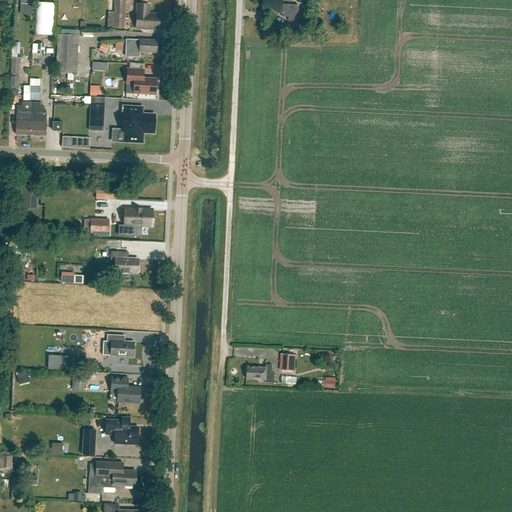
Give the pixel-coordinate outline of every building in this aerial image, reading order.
[(297,22),(298,5),(283,5),(284,1),(264,0),(264,13),(282,13),(282,17),(289,17),(289,22),(297,22)] [(53,35),(55,4),(36,3),(34,34),(53,35)] [(159,29),(160,15),(149,14),(149,5),(137,4),(136,26),(142,26),(142,28),(159,29)] [(107,27),(123,28),(124,14),(108,13),(107,27)] [(75,36),(75,31),(60,30),(60,35),(57,35),(55,73),(76,74),(78,36),(75,36)] [(140,40),(126,40),(126,57),(139,57),(140,55),(140,52),(157,53),(157,41),(140,40)] [(10,42),(9,56),(16,57),(18,43),(10,42)] [(102,44),(98,50),(105,53),(108,47),(102,44)] [(18,87),(18,58),(10,58),(10,87),(18,87)] [(89,70),(103,70),(103,62),(89,62),(89,70)] [(127,83),(126,93),(134,94),(156,95),(157,79),(144,78),(144,70),(127,69),(127,83)] [(32,100),(32,86),(23,86),(23,100),(32,100)] [(87,86),(87,95),(99,95),(99,86),(87,86)] [(30,135),(32,103),(21,102),(21,106),(17,106),(17,112),(17,121),(16,120),(16,134),(30,135)] [(32,103),(30,135),(46,136),(46,122),(47,113),(46,113),(44,107),(40,107),(41,103),(32,103)] [(103,127),(104,103),(89,103),(88,127),(103,127)] [(113,131),(113,141),(130,142),(142,143),(142,140),(143,132),(154,133),(155,115),(142,114),(142,108),(138,108),(123,107),(122,131),(113,131)] [(62,131),(62,123),(53,122),(53,131),(62,131)] [(62,137),(62,148),(83,149),(83,138),(62,137)] [(22,187),(21,203),(37,203),(38,188),(22,187)] [(109,199),(109,189),(91,189),(91,199),(109,199)] [(125,209),(124,226),(130,226),(130,237),(141,237),(141,226),(152,227),(152,210),(141,210),(141,209),(134,209),(133,209),(125,209)] [(108,234),(108,219),(90,219),(89,234),(108,234)] [(8,255),(30,256),(31,243),(8,241),(8,255)] [(137,274),(138,259),(128,258),(128,252),(111,252),(110,264),(115,264),(114,273),(137,274)] [(74,273),(61,273),(61,283),(73,284),(74,273)] [(134,342),(121,341),(121,335),(107,334),(107,341),(103,341),(102,355),(110,355),(133,356),(134,342)] [(293,371),(294,355),(280,354),(279,370),(293,371)] [(70,366),(70,356),(61,356),(61,366),(70,366)] [(271,373),(271,366),(265,365),(265,368),(246,367),(246,379),(264,380),(264,382),(273,383),(274,374),(271,373)] [(27,373),(16,376),(19,384),(30,382),(27,373)] [(83,391),(84,376),(72,375),(71,391),(83,391)] [(111,390),(110,402),(117,402),(139,403),(140,387),(127,387),(127,378),(112,377),(111,390)] [(82,417),(78,423),(86,429),(90,422),(82,417)] [(131,427),(131,418),(122,417),(122,421),(121,421),(106,420),(105,434),(115,434),(114,443),(137,444),(138,427),(131,427)] [(94,455),(95,436),(82,435),(81,455),(94,455)] [(62,455),(62,444),(51,443),(51,455),(62,455)] [(0,467),(10,469),(11,456),(0,455),(0,467)] [(135,486),(136,471),(119,470),(119,463),(96,462),(95,476),(96,476),(95,480),(100,485),(102,485),(113,486),(113,484),(135,486)]
